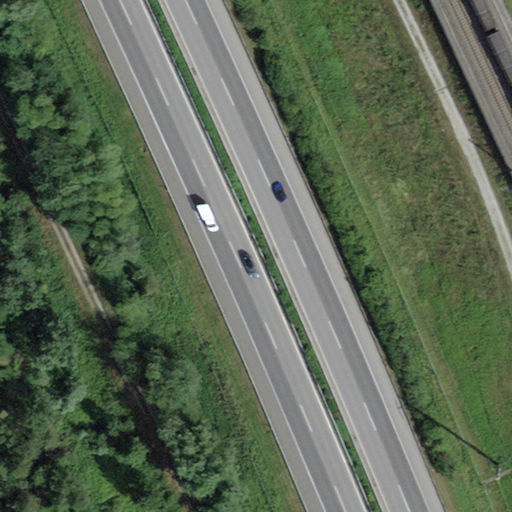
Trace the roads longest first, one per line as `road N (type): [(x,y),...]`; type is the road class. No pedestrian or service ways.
road 1 (motorway): [(115,0),(342,511)]
road 2 (motorway): [(407,511),(180,0)]
road 3 (track): [(205,511),(0,109)]
road 4 (track): [(511,261),(399,0)]
